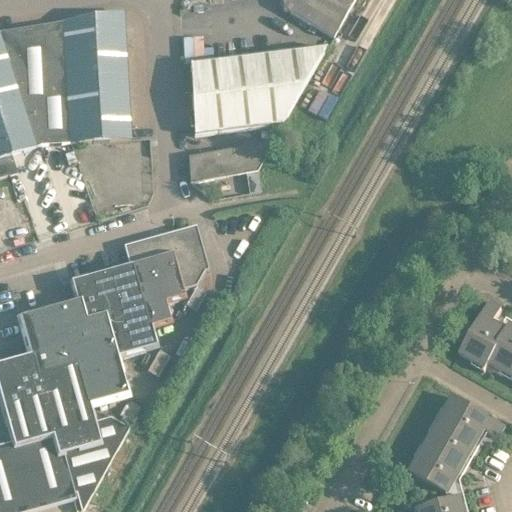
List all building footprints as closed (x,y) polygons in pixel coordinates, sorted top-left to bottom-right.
[(353,0),(279,0),(281,12),(291,18),(331,41),(353,0)] [(122,28),(121,15),(98,19),(98,29),(122,28)] [(0,179),(7,177),(7,178),(16,175),(9,157),(39,148),(105,145),(104,132),(104,119),(103,106),(102,93),(101,81),(101,68),(100,55),(99,42),(98,29),(98,19),(57,26),(61,49),(47,52),(34,54),(20,56),(9,58),(0,60),(0,179)] [(61,49),(57,26),(43,28),(47,52),(61,49)] [(30,30),(34,54),(47,52),(43,28),(30,30)] [(99,42),(123,41),(122,28),(98,29),(99,42)] [(30,30),(16,33),(20,56),(34,54),(30,30)] [(2,35),(9,58),(20,56),(16,33),(2,35)] [(0,60),(9,58),(2,35),(0,35),(0,60)] [(124,54),(123,41),(99,42),(100,55),(124,54)] [(324,52),(188,69),(192,139),(280,128),(324,52)] [(101,68),(124,66),(124,54),(100,55),(101,68)] [(125,79),(124,66),(101,68),(101,81),(125,79)] [(102,93),(126,92),(125,79),(101,81),(102,93)] [(127,105),(126,92),(102,93),(103,106),(127,105)] [(127,105),(103,106),(104,119),(127,118),(127,105)] [(128,131),(127,118),(104,119),(104,132),(128,131)] [(128,131),(104,132),(105,145),(129,144),(128,131)] [(258,134),(259,142),(271,141),(270,132),(258,134)] [(255,174),(273,144),(188,159),(189,186),(255,174)] [(164,240),(179,294),(194,289),(202,275),(204,274),(192,232),(164,240)] [(126,251),(147,328),(166,323),(161,304),(180,299),(179,294),(164,240),(126,251)] [(103,321),(113,360),(152,349),(147,328),(126,251),(123,252),(128,271),(72,286),(77,306),(82,328),(103,321)] [(194,313),(205,295),(195,289),(185,308),(194,313)] [(38,382),(76,370),(86,409),(124,398),(113,360),(103,321),(82,328),(77,306),(21,322),(31,361),(38,382)] [(511,333),(505,329),(502,334),(490,327),(498,314),(485,306),(455,358),(482,373),(485,368),(511,383),(511,333)] [(156,381),(168,360),(158,354),(146,375),(156,381)] [(31,361),(0,369),(0,400),(14,450),(52,439),(59,458),(63,475),(66,486),(70,498),(71,498),(74,511),(83,511),(128,432),(127,432),(116,426),(110,422),(92,427),(86,409),(76,370),(38,382),(31,361)] [(502,431),(450,401),(406,476),(444,498),(480,434),(496,443),(502,431)] [(129,404),(116,426),(127,432),(139,410),(129,404)] [(0,511),(27,511),(50,506),(70,500),(70,498),(66,486),(63,475),(59,458),(52,439),(14,450),(9,447),(0,449),(0,511)] [(459,511),(457,501),(436,507),(417,511),(459,511)]
